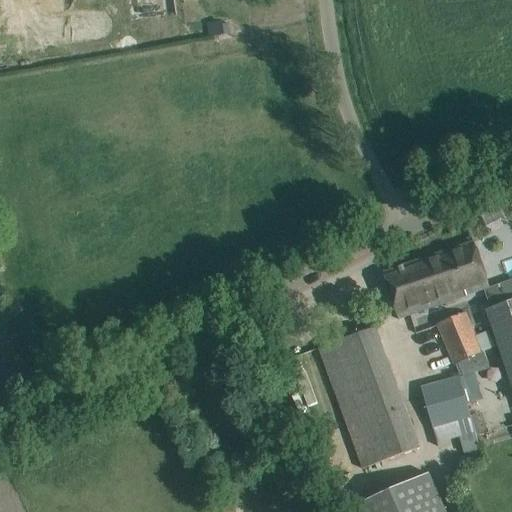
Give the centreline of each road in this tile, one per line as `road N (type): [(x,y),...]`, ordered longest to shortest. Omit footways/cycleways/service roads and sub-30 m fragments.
road 1 (unclassified): [(0,440),(407,220)]
road 2 (unclassified): [(407,220),(344,118),(321,0)]
